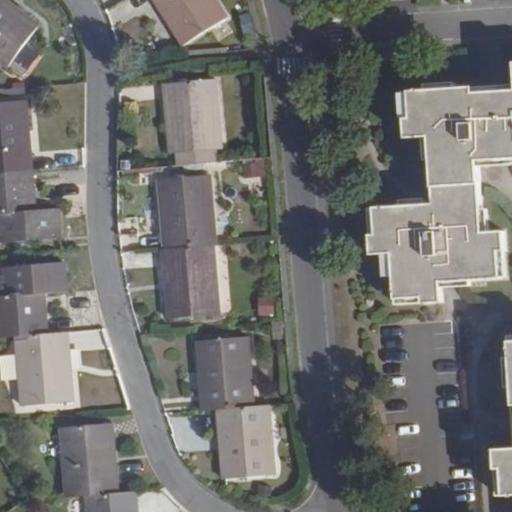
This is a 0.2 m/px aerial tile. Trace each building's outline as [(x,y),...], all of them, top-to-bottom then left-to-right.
[(16,9),(4,0),(0,0),(0,4),(12,13),(16,9)] [(154,0),(155,1),(157,0),(161,0),(173,19),(168,22),(183,46),(227,19),(214,0),(154,0)] [(161,0),(157,0),(155,1),(168,22),(173,19),(161,0)] [(0,51),(14,62),(25,46),(40,26),(16,9),(12,13),(0,4),(0,51)] [(25,46),(14,62),(27,71),(38,56),(25,46)] [(164,84),(166,101),(172,100),(174,124),(168,124),(170,153),(176,153),(176,158),(217,156),(216,151),(222,150),(216,81),(164,84)] [(511,92),(511,85),(476,88),(477,95),(511,92)] [(511,92),(477,95),(476,88),(412,93),(413,119),(408,119),(409,138),(432,137),(434,185),(479,184),(479,167),(479,161),(511,159),(511,92)] [(0,173),(33,171),(32,154),(26,155),(25,131),(30,131),(26,101),(0,102),(0,173)] [(511,164),(479,167),(479,184),(482,233),(503,232),(505,250),(507,277),(501,278),(440,281),(441,301),(424,304),(397,305),(396,298),(371,300),(383,479),(400,478),(409,478),(412,508),(476,505),(476,511),(511,511),(511,493),(504,494),(499,495),(497,468),(497,450),(511,449),(511,357),(511,342),(511,335),(511,164)] [(35,189),(33,171),(0,173),(0,243),(62,238),(60,208),(36,210),(32,211),(29,190),(35,189)] [(163,234),(164,249),(216,245),(211,176),(159,180),(162,209),(168,209),(169,233),(163,234)] [(479,184),(434,185),(436,204),(375,209),(369,209),(371,236),(373,255),(394,254),(396,298),(424,297),(424,304),(441,301),(440,281),(501,278),(499,250),(505,250),(503,232),(482,233),(479,184)] [(216,245),(164,249),(165,265),(171,265),(173,289),(168,290),(169,319),(221,315),(216,245)] [(0,337),(18,337),(49,333),(48,317),(42,318),(40,294),(46,293),(68,293),(65,263),(4,268),(7,296),(0,296),(0,337)] [(165,265),(168,290),(173,289),(171,265),(165,265)] [(424,297),(396,298),(397,305),(424,304),(424,297)] [(69,348),(69,332),(49,333),(18,337),(23,406),(74,401),(70,373),(66,372),(64,350),(69,348)] [(202,394),(204,410),(219,409),(255,405),(248,337),(197,341),(199,373),(207,371),(208,394),(202,394)] [(511,493),(511,341),(511,342),(511,357),(511,449),(497,450),(497,468),(503,468),(504,494),(511,493)] [(199,373),(202,394),(208,394),(207,371),(199,373)] [(276,474),(270,404),(255,405),(219,409),(220,425),(226,425),(228,449),(223,449),(224,478),(276,474)] [(61,427),(67,497),(90,496),(119,493),(117,463),(111,463),(109,440),(115,439),(113,424),(61,427)] [(133,511),(132,493),(119,493),(90,496),(90,511),(133,511)]
